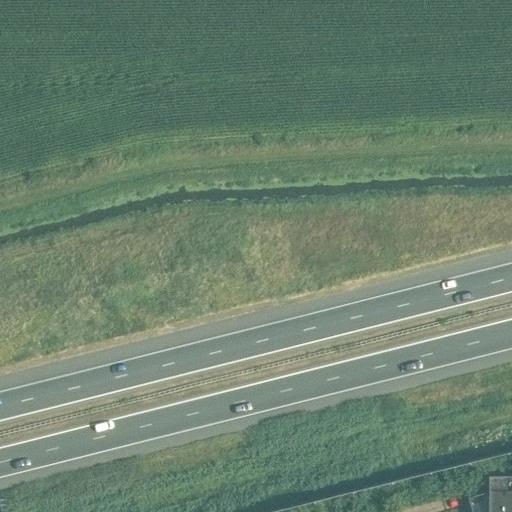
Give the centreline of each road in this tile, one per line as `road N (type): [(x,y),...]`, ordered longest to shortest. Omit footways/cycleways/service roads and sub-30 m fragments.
road 1 (motorway): [(511,275),(0,404)]
road 2 (motorway): [(0,461),(511,333)]
road 3 (unknown): [(0,193),(170,149)]
